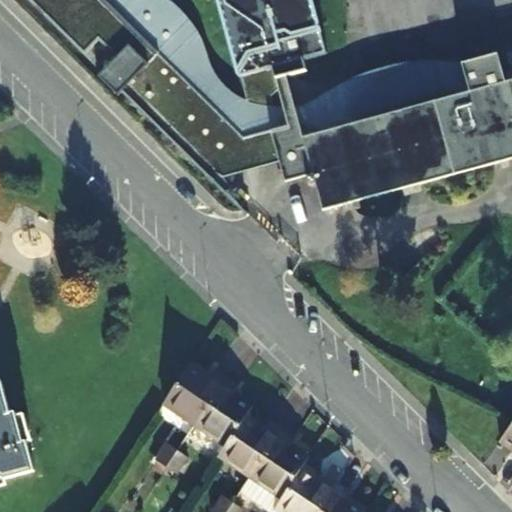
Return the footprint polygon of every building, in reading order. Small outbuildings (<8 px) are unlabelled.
[(216,0),(243,96),(226,89),(212,77),(202,60),(197,39),(186,15),(173,0),(35,0),(86,50),(101,35),(119,53),(100,72),(120,92),(124,88),(249,212),(251,210),(216,176),(251,141),(255,145),(259,158),(280,153),(287,177),(308,172),(310,179),(316,178),(323,205),(511,154),(511,76),(505,79),(498,50),(462,60),(469,88),(446,94),(441,77),(367,97),(371,114),(304,132),(300,118),(281,123),(276,102),(272,91),(280,82),(278,73),(307,65),(304,53),(323,48),(310,0),(216,0)] [(281,123),(300,118),(304,132),(371,114),(367,97),(441,77),(446,94),(469,88),(462,60),(461,60),(423,65),(382,75),(346,85),(299,103),(286,104),(276,102),(281,123)] [(192,364),(165,404),(177,413),(176,416),(196,429),(229,379),(215,369),(210,376),(192,364)] [(0,475),(3,475),(4,478),(33,470),(26,440),(23,440),(15,413),(15,412),(9,414),(0,379),(0,475)] [(229,447),(249,416),(255,406),(239,395),(243,389),(229,379),(196,429),(210,439),(213,436),(229,447)] [(23,411),(15,413),(23,440),(26,440),(30,439),(23,411)] [(267,429),(249,416),(229,447),(222,457),(237,466),(235,470),(251,480),(283,431),(271,423),(267,429)] [(511,418),(498,438),(511,449),(511,455),(511,457),(511,418)] [(283,431),(251,480),(263,488),(264,486),(285,500),(305,470),(312,460),(290,445),(294,438),(283,431)] [(169,470),(179,454),(167,446),(156,461),(169,470)] [(179,454),(169,470),(179,477),(190,461),(179,454)] [(305,470),(285,500),(277,511),(279,511),(325,511),(343,486),(329,477),(325,484),(305,470)] [(251,480),(242,494),(266,511),(276,511),(277,511),(285,500),(264,486),(263,488),(251,480)] [(366,511),(367,511),(348,499),(352,492),(343,486),(325,511),(366,511)] [(229,511),(233,506),(221,499),(211,511),(229,511)]
